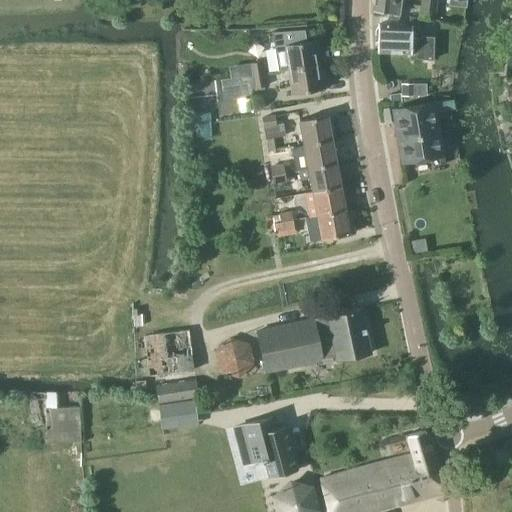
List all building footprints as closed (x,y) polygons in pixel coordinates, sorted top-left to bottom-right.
[(401,0),(375,0),(374,11),(389,13),(389,19),(399,20),(401,0)] [(437,0),(429,0),(429,7),(437,8),(437,0)] [(429,7),(421,6),(419,18),(427,19),(429,7)] [(413,26),(379,25),(379,53),(411,54),(411,59),(434,60),(435,37),(423,37),(423,39),(413,39),(413,26)] [(273,32),(281,71),(289,69),(319,65),(315,40),(307,41),(305,29),(273,32)] [(252,75),(263,74),(261,62),(250,64),(252,75)] [(319,65),(289,69),(293,94),(323,89),(319,65)] [(263,74),(252,75),(254,87),(265,85),(263,74)] [(436,98),(438,108),(455,107),(455,96),(436,98)] [(396,110),(405,162),(444,155),(435,103),(396,110)] [(275,112),(262,114),(266,134),(286,131),(284,119),(276,120),(275,112)] [(301,120),(305,144),(333,139),(328,115),(301,120)] [(337,163),(333,139),(305,144),(310,168),(337,163)] [(284,160),(268,162),(270,176),(287,173),(284,160)] [(310,168),(299,170),(301,179),(311,178),(314,191),(341,186),(337,163),(310,168)] [(287,173),(270,176),(272,185),(288,182),(287,173)] [(314,191),(303,193),(308,217),(346,210),(341,186),(314,191)] [(266,224),(294,219),(292,207),(292,206),(277,209),(278,211),(265,214),(266,224)] [(350,234),(346,210),(308,217),(307,217),(311,241),(350,234)] [(296,232),(294,219),(266,224),(268,231),(276,229),(276,235),(296,232)] [(426,241),(412,243),(414,256),(428,253),(426,241)] [(362,309),(327,316),(338,360),(372,353),(362,309)] [(324,358),(316,316),(257,328),(265,369),(324,358)] [(146,337),(151,377),(195,372),(196,371),(190,331),(146,337)] [(155,382),(158,402),(158,401),(199,396),(196,376),(155,382)] [(195,399),(158,405),(161,427),(199,422),(195,399)] [(273,415),(231,425),(242,464),(264,459),(268,477),(298,469),(286,425),(276,427),(273,415)] [(409,437),(414,457),(322,481),(330,511),(379,511),(444,495),(427,432),(409,437)]
